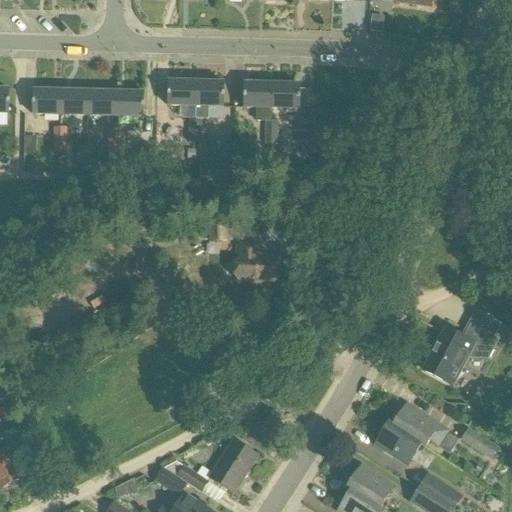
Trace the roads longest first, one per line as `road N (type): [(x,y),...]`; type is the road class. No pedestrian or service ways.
road 1 (track): [(44,511),(327,367),(511,251)]
road 2 (residential): [(268,511),(379,328),(440,190),(476,78)]
road 3 (residential): [(476,78),(372,53),(113,46)]
